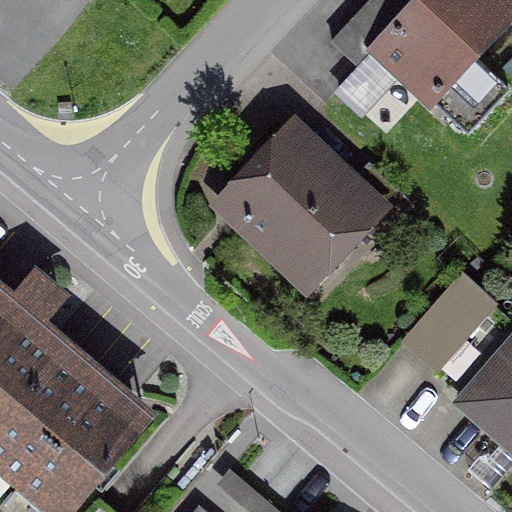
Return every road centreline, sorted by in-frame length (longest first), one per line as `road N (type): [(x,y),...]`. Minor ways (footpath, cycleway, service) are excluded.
road 1 (residential): [(442,511),(77,203)]
road 2 (residential): [(77,203),(257,0)]
